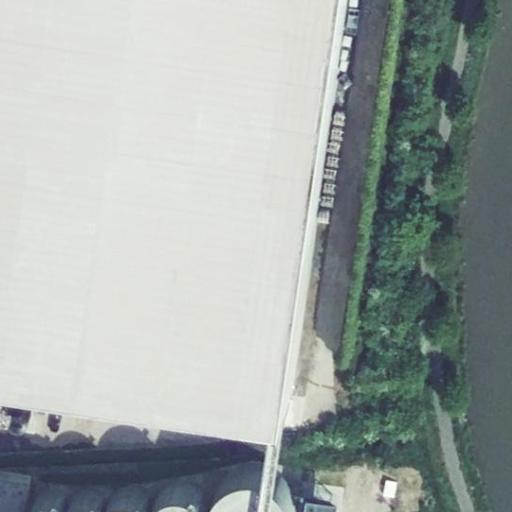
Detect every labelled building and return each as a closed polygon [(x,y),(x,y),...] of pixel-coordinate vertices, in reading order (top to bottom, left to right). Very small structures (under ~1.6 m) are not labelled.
[(0,0),(0,350),(293,391),(347,0),(0,0)] [(217,511),(290,511),(293,506),(295,493),(293,480),(286,468),(276,459),(263,454),(250,453),(237,457),(226,465),(218,476),(214,488),(214,502),(217,511)] [(205,511),(209,504),(210,492),(205,481),(197,473),(185,469),(174,470),(163,476),(156,485),(153,496),(156,508),(158,511),(205,511)] [(87,510),(96,506),(102,497),(102,487),(96,478),(87,474),(77,475),(69,482),(66,492),(69,501),(77,508),(87,510)] [(141,511),(147,507),(149,497),(147,488),(141,481),(132,477),(123,478),(115,484),(110,492),(110,501),(114,510),(117,511),(141,511)]
